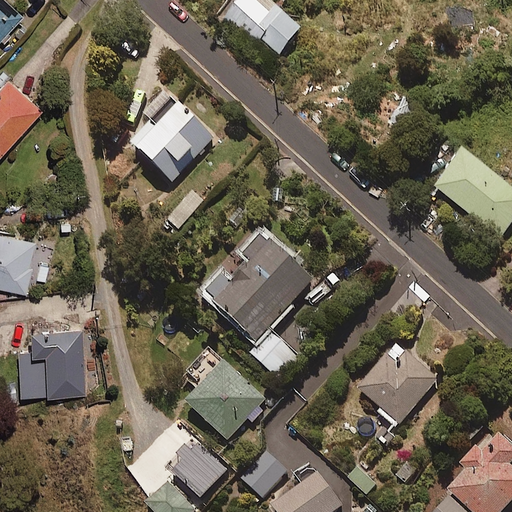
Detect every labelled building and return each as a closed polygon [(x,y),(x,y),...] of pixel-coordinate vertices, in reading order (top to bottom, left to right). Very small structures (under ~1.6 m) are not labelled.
[(0,0),(0,39),(24,15),(8,0),(0,0)] [(299,31),(264,0),(238,0),(224,15),(257,45),(260,41),(277,57),(299,31)] [(0,152),(42,109),(5,74),(0,79),(0,152)] [(211,141),(161,95),(141,117),(149,124),(128,147),(170,185),(211,141)] [(402,128),(415,101),(404,96),(392,123),(402,128)] [(511,223),(511,193),(460,155),(434,191),(500,240),(511,223)] [(202,203),(191,193),(166,221),(177,231),(202,203)] [(37,239),(0,229),(0,285),(25,291),(37,239)] [(282,258),(258,236),(202,297),(255,345),(314,280),(286,253),(282,258)] [(86,393),(83,328),(34,330),(34,349),(20,350),(22,396),(86,393)] [(302,359),(271,332),(251,356),(281,382),(302,359)] [(438,381),(396,345),(355,394),(397,429),(438,381)] [(268,401),(223,362),(185,405),(227,442),(247,420),(249,422),(268,401)] [(511,463),(511,450),(492,432),(451,476),(458,482),(447,493),(467,511),(502,511),(511,502),(511,470),(508,467),(511,463)] [(287,471),(266,453),(241,481),(261,500),(287,471)] [(375,487),(358,470),(347,480),(364,498),(375,487)] [(205,487),(190,473),(182,482),(196,496),(205,487)] [(343,511),(317,476),(270,511),(343,511)] [(193,511),(167,484),(144,506),(149,511),(193,511)] [(461,511),(448,499),(436,511),(461,511)]
